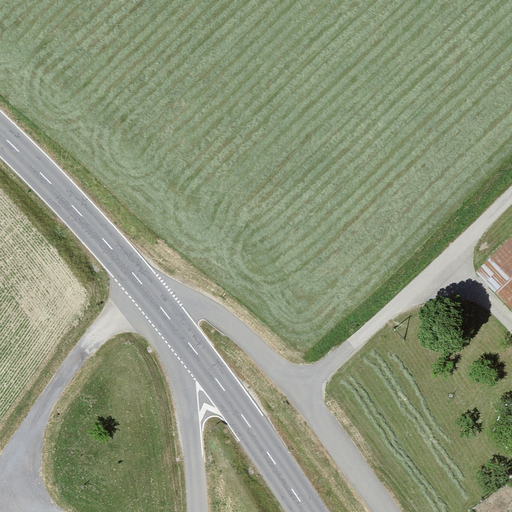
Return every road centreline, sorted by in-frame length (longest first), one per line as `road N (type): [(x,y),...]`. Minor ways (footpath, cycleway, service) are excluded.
road 1 (tertiary): [(389,511),(307,392),(209,310),(157,299)]
road 2 (track): [(307,392),(511,190)]
road 3 (tertiary): [(0,138),(157,299)]
road 4 (tertiary): [(300,511),(190,358)]
road 5 (tertiary): [(190,358),(198,511)]
